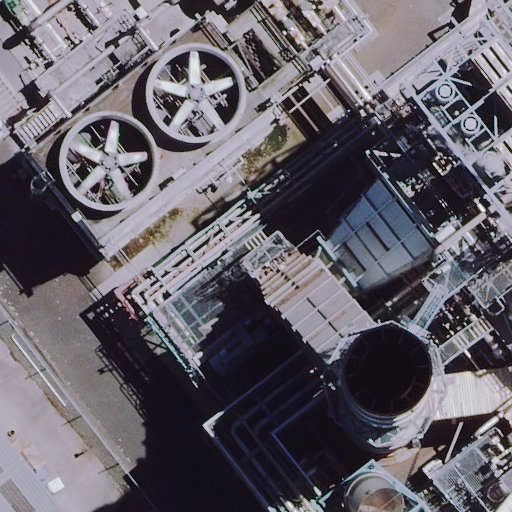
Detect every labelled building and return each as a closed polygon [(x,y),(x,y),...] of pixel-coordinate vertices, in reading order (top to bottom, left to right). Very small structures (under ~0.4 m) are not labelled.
[(157,23),(0,149),(0,155),(85,261),(245,132),(157,23)] [(511,58),(402,145),(511,285),(511,58)] [(432,399),(478,363),(465,346),(511,309),(511,285),(402,145),(297,227),(432,399)] [(478,363),(511,406),(511,309),(465,346),(478,363)] [(298,422),(304,434),(314,444),(327,450),(341,451),(354,448),(366,441),(374,430),(379,417),(379,403),(374,390),(366,379),(354,372),(341,369),(327,370),(315,375),(305,384),(299,395),(296,408),(298,422)] [(0,511),(56,511),(0,436),(0,511)] [(511,511),(511,493),(487,511),(511,511)]
